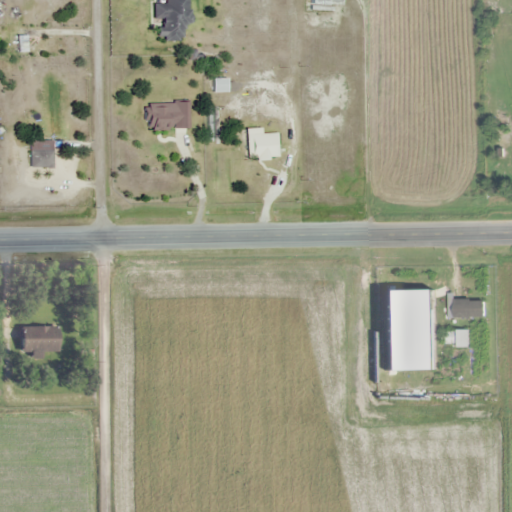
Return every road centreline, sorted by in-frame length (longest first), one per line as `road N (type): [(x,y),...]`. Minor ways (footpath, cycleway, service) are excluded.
road 1 (secondary): [(0,231),(511,226)]
road 2 (residential): [(105,511),(103,230)]
road 3 (residential): [(103,230),(98,0)]
